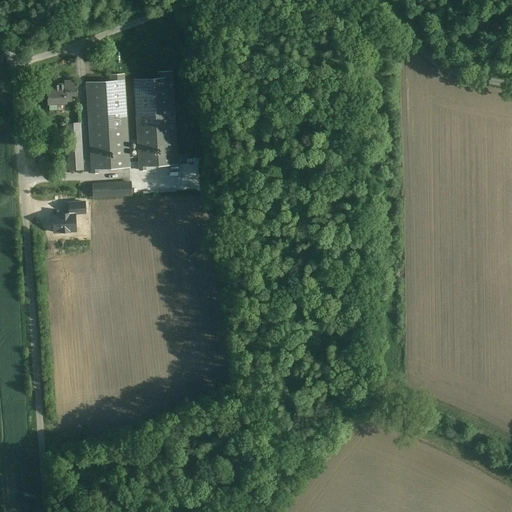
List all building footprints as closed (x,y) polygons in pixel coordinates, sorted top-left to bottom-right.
[(139,166),(178,164),(172,70),(157,70),(157,77),(133,78),(139,166)] [(74,81),(65,81),(65,84),(47,85),(48,104),(49,104),(49,111),(57,110),(57,102),(66,102),(66,100),(71,100),(71,94),(77,94),(76,88),(74,88),(74,81)] [(123,81),(87,83),(92,168),(128,166),(123,81)] [(66,124),(68,160),(82,159),(79,124),(66,124)] [(82,159),(68,160),(69,170),(82,169),(82,159)] [(129,182),(93,184),(94,196),(130,194),(130,189),(132,189),(132,187),(130,187),(129,182)]
